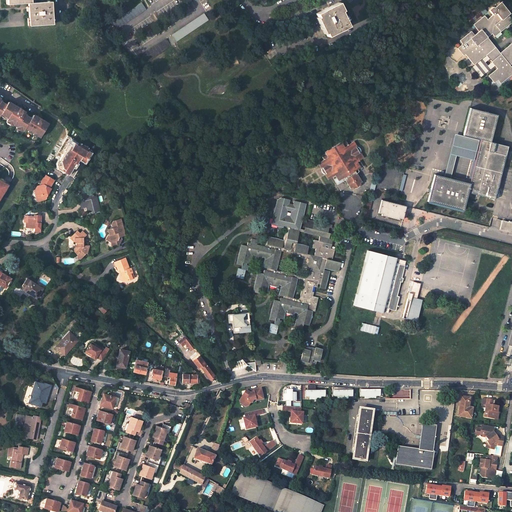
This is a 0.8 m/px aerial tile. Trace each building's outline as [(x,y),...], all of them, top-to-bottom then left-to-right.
[(28,3),(29,26),(53,24),(52,2),(39,2),(36,3),(32,3),(28,3)] [(316,13),(328,35),(338,31),(349,25),(338,2),(316,13)] [(493,8),(492,7),(488,10),(493,15),(487,19),(484,16),(473,25),(479,31),(474,35),(471,31),(460,40),(463,44),(457,48),(463,56),(465,54),(474,65),(486,55),(497,69),(488,76),(494,83),(498,80),(500,83),(511,74),(511,67),(510,65),(511,63),(511,43),(500,53),(487,37),(492,34),(494,36),(511,22),(511,20),(507,14),(509,13),(500,2),(493,8)] [(142,3),(112,22),(116,28),(146,9),(142,3)] [(205,14),(172,36),(176,42),(209,20),(205,14)] [(167,39),(143,55),(147,61),(171,46),(167,39)] [(7,121),(13,125),(17,127),(23,131),(24,132),(26,129),(31,119),(28,117),(24,115),(25,113),(22,111),(21,108),(19,109),(18,106),(15,107),(12,105),(8,103),(6,106),(1,115),(8,119),(7,120),(7,121)] [(497,115),(470,108),(463,135),(481,139),(470,183),(434,174),(428,199),(427,201),(463,210),(465,201),(467,193),(473,194),(494,199),(503,166),(508,146),(490,141),(497,115)] [(31,119),(26,129),(28,131),(32,133),(33,134),(37,137),(40,139),(48,125),(45,123),(42,121),(41,118),(39,119),(39,117),(36,117),(33,116),(31,119)] [(76,162),(78,159),(83,162),(85,163),(92,153),(87,150),(82,147),(82,149),(79,147),(76,146),(78,142),(68,136),(56,155),(61,158),(57,164),(58,169),(66,174),(68,175),(73,167),(75,168),(77,164),(75,164),(76,162)] [(324,152),(325,153),(321,156),(324,160),(318,163),(321,169),(321,170),(321,171),(321,172),(322,173),(323,174),(324,174),(328,180),(332,177),(335,175),(338,181),(341,179),(342,180),(343,181),(344,181),(345,180),(351,189),(352,188),(353,189),(354,188),(355,189),(356,188),(357,188),(358,187),(359,186),(360,186),(359,185),(361,184),(360,183),(361,182),(355,171),(357,169),(359,165),(357,162),(364,158),(360,152),(360,151),(360,150),(360,149),(359,149),(359,148),(358,147),(357,147),(353,141),(348,145),(346,141),(342,143),(341,142),(324,152)] [(41,173),(47,162),(30,152),(21,146),(19,145),(13,155),(41,173)] [(45,199),(51,189),(49,188),(53,180),(45,175),(44,178),(43,177),(41,182),(41,184),(37,185),(34,190),(36,198),(41,197),(45,199)] [(335,175),(332,177),(337,185),(344,181),(343,181),(342,180),(341,179),(338,181),(335,175)] [(0,200),(5,193),(3,192),(6,187),(8,187),(10,183),(2,178),(1,179),(0,178),(0,200)] [(100,211),(97,198),(89,194),(78,196),(77,199),(79,204),(81,205),(81,208),(86,207),(88,208),(89,211),(93,210),(94,210),(95,212),(100,211)] [(279,197),(275,200),(270,219),(276,220),(275,226),(281,228),(282,226),(285,226),(281,240),(274,238),(266,237),(264,244),(265,244),(283,248),(285,241),(295,243),(297,231),(298,229),(304,203),(292,200),(291,204),(287,204),(288,200),(279,197)] [(373,199),(366,197),(361,217),(367,219),(373,199)] [(381,215),(399,220),(399,218),(403,219),(406,206),(381,200),(378,213),(382,214),(381,215)] [(32,226),(36,226),(36,227),(36,231),(41,231),(42,215),(34,215),(33,216),(29,215),(29,221),(27,221),(27,226),(27,227),(32,227),(32,226)] [(126,235),(121,219),(114,221),(112,224),(113,228),(108,229),(110,234),(109,235),(107,238),(108,240),(111,242),(113,241),(114,246),(120,244),(121,242),(120,237),(126,235)] [(319,222),(304,219),(304,222),(306,223),(305,228),(308,228),(306,233),(318,236),(317,241),(322,242),(321,247),(323,247),(328,248),(331,239),(327,238),(328,233),(326,233),(327,228),(329,228),(330,225),(323,223),(322,226),(318,225),(319,222)] [(500,230),(511,232),(511,222),(502,220),(500,230)] [(297,231),(301,232),(306,233),(308,228),(305,228),(306,223),(304,222),(302,230),(298,229),(297,231)] [(74,239),(74,243),(76,242),(76,247),(74,248),(74,252),(77,255),(77,260),(80,260),(86,253),(86,254),(89,246),(83,246),(83,239),(86,235),(82,231),(80,234),(77,231),(72,236),(74,239)] [(266,292),(269,283),(270,283),(278,285),(281,285),(278,295),(282,296),(284,296),(283,299),(281,298),(279,298),(278,301),(273,300),(268,320),(274,321),(275,318),(278,318),(282,319),(285,310),(286,310),(294,312),(297,313),(293,327),(301,329),(302,324),(308,326),(311,311),(314,311),(317,298),(311,296),(309,296),(310,292),(312,287),(315,288),(316,284),(319,285),(322,286),(322,287),(322,288),(323,288),(327,274),(322,273),(322,270),(323,268),(337,271),(339,262),(330,260),(333,249),(328,248),(323,247),(322,248),(320,248),(321,247),(322,242),(317,241),(313,240),(311,248),(314,248),(312,256),(309,255),(305,254),(307,246),(295,243),(285,241),(283,248),(265,244),(265,247),(263,246),(254,244),(247,242),(246,242),(245,246),(241,245),(236,264),(242,266),(242,263),(247,264),(250,264),(252,255),(253,255),(261,257),(264,258),(262,267),(266,268),(267,269),(267,271),(265,270),(263,270),(262,273),(257,272),(252,292),(258,293),(258,290),(266,292)] [(367,251),(354,305),(383,312),(385,307),(390,308),(389,310),(396,311),(397,307),(398,307),(399,306),(397,305),(399,297),(397,296),(396,296),(397,294),(398,294),(401,282),(402,283),(404,278),(402,278),(401,278),(402,274),(403,274),(405,266),(396,263),(397,259),(367,251)] [(125,258),(114,262),(117,270),(120,269),(122,274),(119,279),(125,281),(132,279),(130,273),(132,272),(131,268),(129,269),(125,258)] [(242,266),(241,269),(245,270),(247,271),(249,265),(246,265),(247,264),(242,263),(242,266)] [(241,269),(237,268),(235,277),(243,279),(245,270),(241,269)] [(12,278),(0,270),(0,286),(1,285),(6,288),(12,278)] [(42,289),(26,278),(21,288),(36,298),(42,289)] [(420,283),(413,282),(412,286),(410,293),(409,293),(402,318),(417,321),(422,300),(417,298),(420,283)] [(96,306),(104,313),(108,309),(101,301),(96,306)] [(247,313),(228,315),(229,321),(233,321),(234,332),(249,330),(247,313)] [(275,334),(278,325),(279,326),(280,321),(278,320),(278,318),(275,318),(274,321),(273,324),(270,323),(268,333),(275,334)] [(376,326),(362,323),(361,330),(375,334),(376,326)] [(77,340),(69,332),(56,347),(65,354),(77,340)] [(185,336),(179,341),(182,345),(185,342),(188,347),(189,346),(192,350),(194,348),(185,336)] [(100,350),(90,344),(85,352),(91,356),(90,357),(94,360),(96,358),(100,360),(106,351),(101,348),(100,350)] [(314,349),(305,346),(304,349),(302,349),(299,360),(302,361),(301,363),(305,364),(305,362),(307,362),(307,360),(311,361),(311,359),(316,360),(319,361),(322,350),(314,348),(314,349)] [(129,351),(120,349),(118,356),(116,365),(125,367),(129,351)] [(197,353),(191,358),(193,361),(200,356),(199,355),(197,353)] [(214,375),(202,359),(200,357),(200,356),(193,361),(198,367),(200,366),(210,380),(213,378),(212,376),(214,375)] [(147,360),(137,358),(136,360),(132,359),(129,370),(143,373),(145,374),(147,365),(147,362),(146,362),(147,360)] [(255,361),(245,364),(256,371),(255,365),(255,361)] [(162,371),(153,369),(151,377),(160,379),(162,371)] [(169,369),(166,369),(165,376),(170,377),(175,378),(176,373),(169,372),(169,369)] [(197,375),(182,374),(182,383),(199,383),(199,377),(197,377),(197,375)] [(44,384),(35,381),(28,403),(41,406),(42,402),(46,403),(51,385),(44,383),(44,384)] [(325,397),(325,390),(316,390),(316,386),(308,385),(308,391),(305,391),(306,400),(321,399),(321,397),(325,397)] [(91,391),(75,386),(74,391),(78,392),(76,400),(88,403),(91,391)] [(353,397),(353,388),(349,388),(334,387),(333,387),(333,397),(337,397),(337,399),(349,399),(349,397),(353,397)] [(255,401),(263,399),(260,388),(250,391),(247,391),(245,390),(241,391),(242,396),(239,401),(240,404),(245,407),(247,406),(250,403),(251,403),(253,400),(254,399),(255,401)] [(300,401),(300,390),(292,390),(292,389),(286,389),(286,393),(283,393),(284,400),(286,400),(286,406),(291,406),(291,401),(296,401),(300,401)] [(381,396),(381,390),(376,390),(368,389),(363,389),(361,389),(361,397),(365,397),(365,399),(376,399),(376,397),(381,396)] [(410,399),(410,390),(396,390),(396,399),(410,399)] [(116,397),(103,393),(100,405),(112,409),(116,397)] [(470,398),(461,397),(458,416),(471,418),(472,408),(468,407),(470,398)] [(486,408),(485,412),(484,417),(495,419),(496,412),(497,413),(498,407),(494,406),(491,405),(491,400),(483,399),(482,407),(486,408)] [(85,408),(69,403),(68,407),(73,408),(70,416),(82,420),(85,408)] [(301,407),(289,406),(288,412),(288,418),(291,418),(290,423),(302,424),(303,412),(301,412),(301,407)] [(373,411),(359,409),(357,421),(354,447),(352,459),(365,461),(367,451),(369,451),(369,445),(368,444),(370,428),(372,428),(373,421),(371,421),(373,411)] [(112,414),(99,410),(96,419),(110,423),(112,414)] [(257,415),(255,410),(244,413),(245,418),(243,418),(246,429),(257,427),(254,416),(257,415)] [(33,417),(26,415),(22,436),(37,439),(39,428),(38,427),(40,417),(33,415),(33,417)] [(142,421),(130,417),(128,423),(127,427),(124,426),(123,431),(135,435),(136,431),(138,432),(142,421)] [(80,425),(66,421),(63,431),(77,435),(80,425)] [(171,426),(163,424),(162,427),(156,425),(152,436),(155,437),(154,441),(162,444),(165,434),(168,435),(171,426)] [(435,426),(422,424),(418,450),(398,447),(395,464),(430,469),(433,452),(436,452),(437,445),(433,444),(435,426)] [(486,437),(488,440),(486,441),(489,445),(488,448),(493,449),(494,444),(502,446),(504,437),(496,435),(493,432),(494,428),(482,425),(481,428),(476,427),(475,435),(478,435),(479,434),(482,435),(482,436),(486,437)] [(104,431),(94,428),(90,440),(101,443),(104,431)] [(136,440),(124,436),(121,442),(120,446),(118,445),(116,450),(127,454),(129,451),(132,451),(136,440)] [(75,442),(62,438),(59,448),(72,452),(75,442)] [(256,438),(249,442),(259,456),(270,449),(267,445),(263,447),(261,444),(262,443),(260,440),(259,441),(256,438)] [(267,445),(270,449),(275,445),(272,441),(267,445)] [(14,447),(9,446),(8,455),(13,455),(12,460),(11,460),(10,467),(20,468),(22,454),(27,455),(28,447),(14,445),(14,447)] [(161,449),(149,445),(145,456),(148,457),(147,461),(159,465),(161,456),(159,456),(161,449)] [(102,450),(89,446),(86,455),(100,458),(102,450)] [(215,456),(196,449),(193,459),(192,463),(195,464),(196,460),(207,463),(205,467),(209,469),(215,456)] [(127,454),(116,450),(114,454),(118,455),(116,460),(114,467),(125,471),(128,460),(126,459),(127,454)] [(480,459),(479,467),(481,467),(480,474),(483,477),(487,478),(490,476),(495,476),(497,457),(485,455),(485,460),(480,459)] [(71,461),(57,457),(54,467),(68,471),(71,461)] [(296,475),(300,463),(296,461),(294,465),(290,463),(291,462),(287,461),(287,462),(282,460),(278,459),(275,466),(296,475)] [(159,465),(147,461),(146,465),(143,463),(139,475),(151,479),(153,472),(156,473),(159,465)] [(204,477),(183,466),(176,462),(174,467),(181,470),(179,473),(187,478),(201,485),(204,477)] [(94,466),(84,463),(80,475),(90,478),(94,466)] [(472,464),(469,483),(477,484),(479,467),(475,467),(472,464)] [(312,475),(329,478),(331,466),(326,465),(325,469),(321,468),(322,467),(318,466),(318,467),(313,467),(312,475)] [(111,475),(109,474),(107,478),(110,479),(107,486),(118,490),(122,479),(119,478),(121,474),(112,471),(111,475)] [(272,511),(275,511),(319,511),(323,505),(282,488),(240,471),(231,493),(272,511)] [(151,484),(140,480),(139,484),(136,483),(132,494),(143,498),(145,492),(148,493),(151,484)] [(89,483),(79,481),(75,493),(85,496),(89,483)] [(31,485),(16,482),(14,489),(19,490),(17,498),(27,500),(31,485)] [(448,497),(450,487),(441,486),(441,488),(434,487),(434,486),(426,485),(425,493),(429,494),(429,499),(436,500),(437,495),(448,497)] [(106,493),(98,490),(95,502),(100,503),(98,510),(101,511),(114,511),(116,507),(103,502),(106,493)] [(486,503),(487,494),(479,493),(479,494),(472,494),(472,492),(464,491),(463,500),(467,501),(466,506),(474,507),(474,502),(486,503)] [(511,492),(505,492),(505,494),(502,494),(502,493),(497,493),(497,506),(505,506),(505,500),(511,501),(511,498),(511,492)] [(61,502),(47,498),(44,508),(58,511),(61,502)] [(80,511),(83,503),(71,499),(67,511),(70,511),(80,511)]
